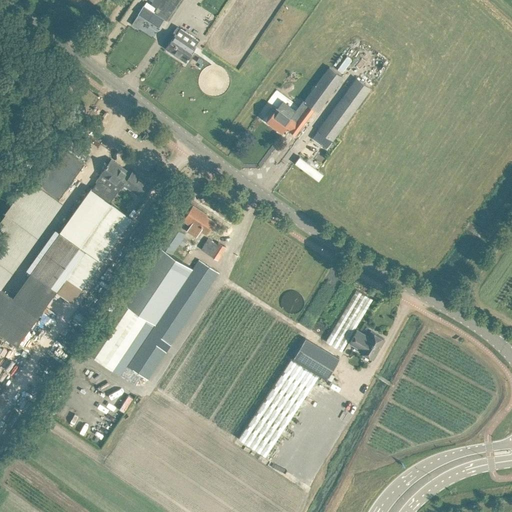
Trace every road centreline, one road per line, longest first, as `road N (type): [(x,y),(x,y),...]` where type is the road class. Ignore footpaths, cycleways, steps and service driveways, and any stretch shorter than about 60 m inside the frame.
road 1 (tertiary): [(511,358),(466,321),(266,200),(9,0)]
road 2 (tertiary): [(511,445),(426,465),(378,511)]
